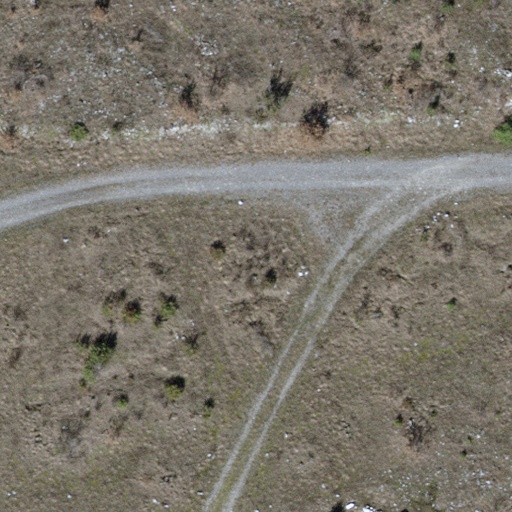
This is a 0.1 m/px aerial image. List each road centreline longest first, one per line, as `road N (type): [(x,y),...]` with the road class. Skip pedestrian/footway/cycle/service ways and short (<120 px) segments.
road 1 (track): [(0,212),(312,186),(511,181)]
road 2 (track): [(430,184),(337,271),(220,511)]
